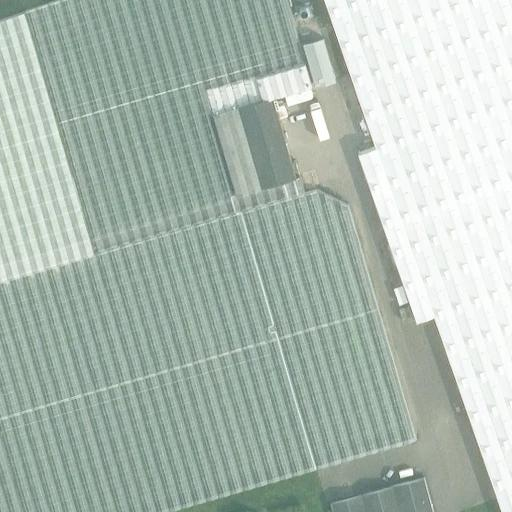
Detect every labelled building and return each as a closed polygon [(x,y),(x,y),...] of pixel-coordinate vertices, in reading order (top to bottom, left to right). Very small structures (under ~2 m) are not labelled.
[(286,0),(57,0),(24,11),(95,253),(304,192),(300,176),(295,178),(235,195),(211,114),(272,96),(272,98),(312,86),(286,0)] [(511,511),(511,0),(322,0),(328,16),(359,108),(374,148),(357,153),(386,238),(414,321),(435,314),(503,511),(511,511)] [(303,44),(315,85),(328,82),(335,80),(323,38),(303,44)] [(272,98),(272,96),(211,114),(235,195),(295,178),(272,98)] [(432,511),(423,478),(330,502),(332,511),(432,511)]
